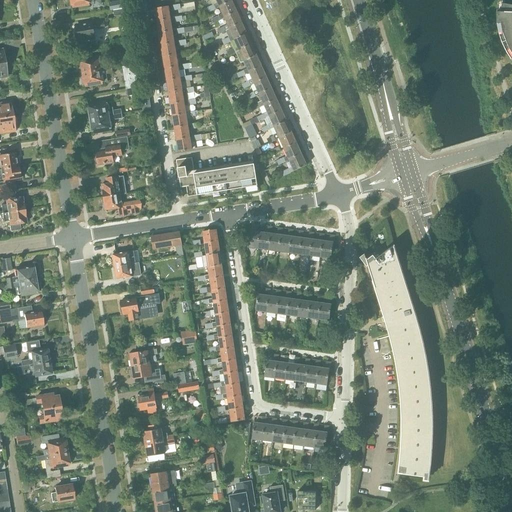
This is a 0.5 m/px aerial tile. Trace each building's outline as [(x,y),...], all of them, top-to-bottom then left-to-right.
[(115,2),(116,10),(123,9),(124,9),(128,8),(127,0),(115,2)] [(209,12),(220,7),(232,1),(231,0),(216,0),(218,3),(207,8),(209,12)] [(220,7),(223,14),(212,19),(214,23),(218,20),(225,18),(237,12),(232,1),(220,7)] [(511,5),(503,4),(501,13),(497,13),(497,15),(497,23),(498,25),(499,33),(500,35),(502,42),(503,45),(507,54),(511,60),(511,5)] [(157,21),(171,19),(170,19),(169,12),(174,11),(173,10),(180,9),(180,5),(173,6),(168,6),(155,8),(156,13),(157,21)] [(116,10),(115,10),(113,10),(114,17),(124,15),(124,9),(123,9),(116,10)] [(219,34),(230,29),(242,23),(237,12),(225,18),(218,20),(222,28),(217,30),(219,34)] [(158,25),(159,32),(172,30),(171,23),(175,23),(183,21),(182,16),(175,17),(175,18),(170,19),(171,19),(157,21),(158,25)] [(95,24),(93,24),(76,26),(78,40),(95,37),(94,29),(97,29),(97,30),(105,28),(104,22),(102,22),(96,23),(95,24)] [(224,44),(235,39),(247,34),(242,23),(230,29),(233,36),(222,41),(224,44)] [(192,27),(172,30),(159,32),(161,44),(174,42),(173,34),(184,32),(184,33),(193,32),(193,31),(199,30),(198,26),(192,27)] [(236,53),(240,50),(252,45),(247,34),(235,39),(224,44),(224,45),(230,42),(233,49),(227,52),(229,56),(236,53)] [(174,42),(161,44),(163,56),(176,54),(175,47),(179,47),(179,46),(187,45),(186,40),(178,41),(174,42)] [(240,50),(236,53),(240,63),(245,62),(245,61),(257,56),(255,52),(252,45),(240,50)] [(164,61),(165,68),(178,66),(176,54),(163,56),(164,61)] [(232,81),(250,72),(262,67),(257,56),(245,61),(245,62),(248,68),(223,80),(225,84),(232,81)] [(82,68),(83,73),(101,70),(99,59),(81,62),(81,63),(80,63),(81,68),(82,68)] [(220,73),(225,71),(220,60),(215,62),(220,73)] [(122,67),(126,89),(138,87),(134,64),(122,67)] [(166,72),(167,80),(180,78),(179,70),(183,70),(183,69),(190,68),(189,64),(182,65),(178,66),(165,68),(166,72)] [(243,88),(255,83),(267,78),(262,67),(250,72),(253,80),(242,85),(243,88)] [(113,74),(112,68),(105,69),(101,70),(83,73),(84,79),(83,80),(83,84),(85,85),(86,88),(103,85),(103,83),(108,82),(107,75),(113,74)] [(168,84),(169,91),(182,89),(181,82),(184,81),(184,77),(180,78),(167,80),(168,84)] [(249,99),(260,94),(272,89),(267,78),(255,83),(258,91),(247,96),(249,99)] [(138,87),(126,89),(127,97),(140,95),(138,87)] [(182,90),(182,89),(169,91),(171,103),(184,101),(188,101),(188,100),(187,93),(194,92),(194,87),(186,88),(186,89),(182,90)] [(253,110),(264,105),(276,99),(272,89),(260,94),(263,102),(252,107),(253,110)] [(251,124),(270,116),(282,111),(281,108),(280,107),(276,99),(264,105),(268,112),(250,121),(251,124)] [(172,108),(173,115),(186,113),(185,106),(188,106),(188,101),(184,101),(171,103),(172,108)] [(0,118),(12,117),(14,116),(13,109),(11,109),(11,106),(7,106),(6,103),(0,104),(0,118)] [(89,106),(87,107),(88,113),(90,113),(91,119),(122,114),(121,109),(113,110),(112,103),(107,103),(89,106)] [(274,127),(287,121),(282,111),(270,116),(273,124),(262,129),(263,132),(274,127)] [(189,113),(186,113),(173,115),(175,127),(188,125),(187,118),(190,117),(189,113)] [(123,118),(122,114),(91,119),(91,124),(90,124),(91,132),(93,131),(93,132),(111,129),(109,121),(123,118)] [(14,116),(12,117),(0,118),(0,133),(11,132),(11,128),(14,128),(14,124),(15,124),(14,116)] [(268,143),(279,138),(291,132),(287,121),(274,127),(278,135),(267,140),(268,143)] [(176,132),(177,139),(190,136),(188,125),(175,127),(176,132)] [(118,131),(119,138),(131,136),(130,129),(118,131)] [(295,139),(291,132),(279,138),(285,149),(295,144),(297,144),(295,139)] [(177,139),(179,151),(184,150),(185,151),(186,151),(186,150),(192,149),(191,142),(201,140),(200,135),(190,137),(190,136),(177,139)] [(122,154),(122,156),(123,156),(122,151),(130,150),(127,137),(108,141),(109,147),(106,148),(106,151),(96,153),(97,159),(96,160),(97,163),(98,164),(98,166),(114,163),(113,155),(122,154)] [(255,137),(254,137),(250,139),(252,144),(255,150),(259,148),(260,147),(255,137)] [(297,144),(295,144),(285,149),(290,160),(302,154),(297,144)] [(0,169),(17,167),(15,154),(0,156),(0,169)] [(295,171),(307,165),(305,163),(304,161),(302,154),(290,160),(293,167),(295,171)] [(255,164),(250,165),(194,174),(195,175),(192,175),(191,167),(193,166),(193,168),(194,167),(192,157),(177,160),(181,187),(187,187),(188,197),(258,186),(255,164)] [(18,166),(17,167),(0,169),(0,182),(3,182),(20,180),(20,178),(21,176),(20,174),(19,172),(18,166)] [(107,184),(102,185),(103,192),(102,193),(102,195),(103,196),(104,198),(121,195),(127,194),(124,176),(106,179),(107,184)] [(160,176),(155,177),(157,189),(164,188),(162,176),(160,176)] [(0,186),(0,193),(16,191),(15,183),(3,185),(3,186),(0,186)] [(165,194),(165,192),(164,188),(157,189),(153,190),(154,196),(165,194)] [(104,199),(103,199),(104,204),(105,204),(106,210),(118,208),(119,216),(128,214),(128,211),(139,209),(138,201),(122,203),(121,195),(104,198),(104,199)] [(1,206),(3,214),(24,211),(24,209),(26,208),(25,204),(23,204),(22,197),(12,199),(12,197),(5,198),(6,205),(1,206)] [(25,211),(24,211),(3,214),(2,214),(4,222),(9,221),(10,232),(21,230),(20,224),(26,223),(25,217),(28,217),(27,211),(25,211)] [(258,248),(261,232),(262,225),(258,225),(257,232),(250,231),(247,247),(258,248)] [(267,233),(261,232),(258,248),(269,250),(271,234),(272,227),(268,226),(267,233)] [(278,235),(271,234),(269,250),(279,251),(281,235),(282,228),(279,228),(278,235)] [(203,231),(205,243),(218,241),(216,229),(210,230),(209,230),(209,231),(203,231)] [(288,236),(281,235),(279,251),(290,253),(292,237),(293,230),(289,229),(288,236)] [(298,238),(292,237),(290,253),(300,254),(302,238),(303,231),(299,230),(298,238)] [(175,246),(176,246),(182,245),(180,232),(152,236),(154,249),(175,246)] [(309,239),(302,238),(300,254),(311,256),(313,240),(314,232),(310,232),(309,239)] [(323,241),(324,234),(320,233),(319,241),(313,240),(311,256),(321,257),(323,241)] [(330,242),(323,241),(321,257),(331,258),(333,243),(334,243),(335,235),(331,235),(330,242)] [(220,253),(218,241),(205,243),(207,255),(220,253)] [(176,246),(175,246),(177,257),(184,256),(182,245),(176,246)] [(414,310),(397,255),(393,256),(391,248),(376,259),(373,255),(367,260),(367,258),(366,259),(386,323),(391,322),(392,336),(394,336),(395,350),(398,349),(398,363),(401,363),(400,377),(403,377),(402,391),(405,391),(403,405),(406,405),(404,419),(406,419),(404,433),(406,433),(403,447),(406,447),(402,461),(405,461),(403,475),(425,478),(426,471),(430,472),(431,462),(432,447),(433,432),(432,417),(432,402),(430,388),(429,372),(426,357),(423,342),(419,328),(414,310)] [(114,261),(113,262),(113,265),(115,266),(115,267),(140,263),(138,251),(134,252),(134,251),(113,255),(114,261)] [(204,268),(208,268),(208,267),(222,265),(220,253),(207,255),(207,256),(203,256),(202,256),(204,268)] [(0,260),(0,264),(1,272),(12,270),(10,259),(0,260)] [(115,268),(114,270),(114,272),(116,273),(117,279),(141,275),(140,263),(115,267),(115,268)] [(206,280),(210,279),(223,277),(222,265),(208,267),(208,268),(210,275),(206,276),(206,275),(198,277),(198,282),(207,281),(206,280)] [(6,279),(7,286),(13,285),(13,283),(35,279),(34,274),(36,272),(35,269),(33,268),(33,266),(16,269),(17,277),(6,279)] [(225,289),(223,277),(210,279),(212,291),(225,289)] [(36,285),(35,279),(13,283),(13,285),(7,286),(7,290),(19,288),(20,296),(37,293),(37,291),(39,289),(38,286),(36,285)] [(142,295),(155,293),(154,292),(154,287),(141,289),(142,295)] [(267,312),(269,296),(270,289),(266,288),(265,296),(258,295),(256,310),(267,312)] [(210,303),(214,303),(227,301),(225,289),(212,291),(213,299),(209,299),(201,300),(202,305),(210,304),(210,303)] [(275,297),(269,296),(267,312),(277,313),(280,298),(281,290),(276,290),(275,297)] [(286,298),(280,298),(277,313),(288,315),(290,299),(291,292),(287,291),(286,298)] [(296,300),(290,299),(288,315),(298,316),(300,301),(301,293),(297,293),(296,300)] [(138,297),(130,298),(130,299),(121,301),(122,307),(121,308),(121,311),(123,312),(123,314),(128,313),(130,321),(139,319),(150,317),(148,305),(161,303),(159,294),(138,297)] [(307,301),(300,301),(298,316),(308,318),(311,302),(312,295),(308,294),(307,301)] [(321,303),(322,296),(318,296),(317,303),(311,302),(308,318),(319,319),(321,303)] [(327,304),(321,303),(319,319),(329,321),(331,305),(332,305),(333,298),(328,297),(327,304)] [(9,301),(0,303),(0,311),(11,310),(9,301)] [(229,313),(227,301),(214,303),(215,310),(210,311),(203,312),(204,317),(216,315),(229,313)] [(11,310),(0,311),(0,320),(0,324),(25,319),(26,328),(43,325),(43,323),(44,323),(43,318),(42,318),(41,312),(31,314),(30,307),(11,310)] [(217,327),(231,325),(229,313),(216,315),(217,322),(205,324),(206,330),(214,328),(214,327),(217,327)] [(232,337),(231,325),(217,327),(218,334),(214,335),(206,336),(207,341),(215,340),(215,339),(219,339),(232,337)] [(198,343),(195,330),(181,332),(183,346),(198,343)] [(216,351),(221,351),(234,349),(232,337),(219,339),(220,346),(215,347),(216,351)] [(4,359),(16,357),(14,345),(2,347),(4,359)] [(29,360),(21,361),(21,366),(49,362),(48,356),(49,356),(49,351),(47,351),(47,349),(35,351),(35,349),(28,350),(27,352),(29,360)] [(219,363),(223,362),(236,360),(234,349),(221,351),(222,358),(218,359),(210,360),(211,365),(219,364),(219,363)] [(131,367),(133,366),(149,364),(148,357),(152,356),(152,355),(157,354),(157,350),(131,354),(132,360),(130,360),(131,367)] [(264,376),(275,378),(278,362),(279,355),(275,354),(274,361),(267,361),(264,376)] [(284,363),(278,362),(275,378),(286,379),(288,364),(289,356),(285,356),(284,363)] [(294,364),(288,364),(286,379),(296,381),(298,365),(299,358),(296,357),(294,364)] [(305,366),(298,365),(296,381),(307,382),(309,366),(310,359),(306,359),(305,366)] [(220,375),(224,374),(238,372),(236,360),(223,362),(224,370),(212,372),(212,371),(205,373),(206,377),(212,376),(213,377),(221,376),(220,375)] [(319,368),(320,361),(316,360),(315,367),(309,366),(307,382),(317,384),(319,368)] [(326,369),(319,368),(317,384),(327,385),(330,369),(331,362),(327,361),(326,369)] [(21,366),(17,367),(18,375),(25,374),(24,370),(34,369),(36,377),(51,374),(51,373),(52,373),(51,367),(50,367),(49,362),(21,366)] [(150,371),(149,364),(133,366),(135,379),(145,378),(145,382),(162,380),(161,376),(160,370),(150,371)] [(175,385),(186,383),(184,372),(173,374),(175,385)] [(238,372),(224,374),(225,382),(213,384),(214,384),(207,385),(208,389),(214,388),(214,389),(222,387),(226,386),(239,384),(238,372)] [(203,381),(178,385),(179,393),(205,389),(203,381)] [(241,396),(239,384),(226,386),(227,394),(215,396),(216,401),(224,399),(228,398),(241,396)] [(154,388),(142,390),(143,397),(138,397),(139,403),(138,405),(139,408),(140,409),(140,410),(148,409),(148,414),(157,412),(156,407),(157,407),(156,400),(169,398),(168,393),(155,395),(154,388)] [(53,395),(42,397),(42,396),(37,397),(38,403),(43,402),(44,409),(60,406),(58,396),(53,397),(53,395)] [(241,396),(228,398),(230,410),(243,408),(241,396)] [(62,416),(60,406),(44,409),(45,416),(40,417),(41,423),(47,422),(46,421),(57,419),(56,417),(62,416)] [(245,420),(243,408),(230,410),(232,422),(245,420)] [(209,418),(208,409),(196,411),(197,420),(209,418)] [(258,421),(262,421),(261,424),(254,423),(252,439),(263,440),(265,425),(266,417),(262,416),(262,417),(258,416),(258,421)] [(272,425),(265,425),(263,440),(274,442),(276,426),(277,418),(273,418),(272,425)] [(276,426),(274,442),(284,443),(286,427),(287,420),(283,419),(282,427),(276,426)] [(293,428),(286,427),(284,443),(294,445),(297,429),(298,422),(294,421),(293,428)] [(305,446),(307,430),(308,423),(304,422),(303,430),(297,429),(294,445),(305,446)] [(144,432),(146,445),(163,442),(163,441),(168,440),(168,441),(174,440),(174,435),(168,436),(167,434),(162,435),(160,424),(149,426),(150,431),(144,432)] [(314,431),(307,430),(305,446),(315,448),(317,432),(318,424),(315,424),(314,431)] [(317,432),(315,448),(325,449),(327,433),(328,433),(329,426),(325,425),(324,432),(317,432)] [(24,429),(12,430),(13,437),(24,436),(24,429)] [(47,444),(48,450),(43,451),(43,456),(66,452),(64,439),(59,440),(58,434),(40,437),(42,445),(47,444)] [(30,436),(16,438),(17,445),(31,443),(30,436)] [(168,440),(163,441),(163,442),(146,445),(148,457),(165,454),(164,447),(169,446),(169,445),(175,444),(174,440),(168,441),(168,440)] [(68,464),(66,452),(43,456),(36,457),(37,462),(44,461),(46,471),(50,471),(52,467),(68,464)] [(215,462),(213,455),(201,457),(202,465),(215,462)] [(151,474),(153,490),(169,487),(166,471),(151,474)] [(34,480),(23,482),(22,482),(23,493),(30,492),(30,488),(35,487),(34,480)] [(212,489),(213,495),(222,493),(220,480),(214,481),(215,488),(212,488),(212,489)] [(248,511),(247,502),(254,501),(251,482),(237,484),(239,495),(230,496),(233,511),(248,511)] [(75,492),(73,492),(72,485),(55,488),(56,493),(51,493),(52,502),(74,498),(75,496),(75,492)] [(265,504),(265,511),(280,511),(278,502),(285,501),(283,485),(270,487),(271,494),(263,496),(260,496),(262,505),(265,504)] [(173,487),(169,487),(153,490),(156,504),(171,502),(176,501),(173,487)] [(317,508),(315,490),(296,493),(299,511),(317,508)] [(156,504),(156,511),(172,511),(171,502),(156,504)]
